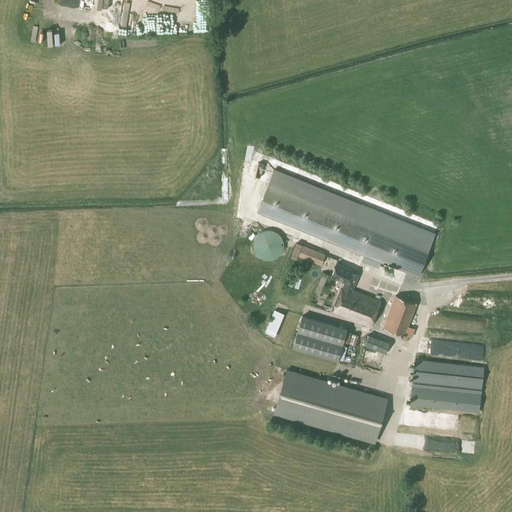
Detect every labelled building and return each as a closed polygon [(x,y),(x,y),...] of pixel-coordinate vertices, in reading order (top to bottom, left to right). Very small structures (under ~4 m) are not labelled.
[(435,233),(273,169),(257,211),(344,247),(418,277),(435,233)] [(240,219),(240,203),(233,202),(232,218),(240,219)] [(268,259),(273,258),(278,256),(281,252),(283,247),(283,242),(282,237),(279,232),(274,230),(269,228),(264,229),(260,231),(256,234),(253,239),(253,245),(254,250),(257,255),(262,258),(268,259)] [(301,247),(297,257),(320,266),(324,257),(324,256),(306,249),(302,247),(301,247)] [(335,265),(330,278),(344,284),(333,313),(369,327),(378,303),(351,292),(357,277),(349,274),(350,271),(335,265)] [(394,296),(382,328),(410,338),(413,330),(407,328),(416,304),(394,296)] [(273,311),(264,333),(273,337),(283,315),(273,311)] [(300,316),(291,348),(335,361),(344,329),(300,316)] [(368,336),(364,347),(385,355),(389,344),(368,336)] [(415,360),(411,382),(481,389),(483,368),(415,360)] [(285,369),(272,415),(374,444),(387,398),(285,369)] [(411,387),(409,406),(478,413),(480,395),(411,387)] [(424,412),(427,423),(433,422),(430,411),(424,412)]
